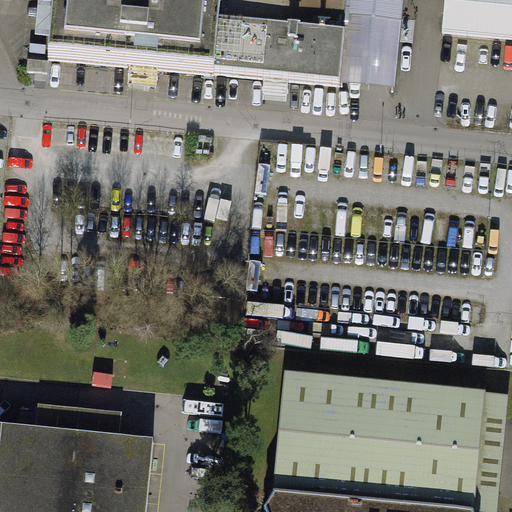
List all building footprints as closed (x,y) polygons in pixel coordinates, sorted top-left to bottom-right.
[(54,0),(50,58),(217,73),(224,0),(54,0)] [(350,0),(224,0),(217,73),(343,87),(350,0)] [(407,0),(350,0),(343,87),(398,94),(407,0)] [(511,0),(447,0),(444,37),(511,43),(511,0)] [(49,63),(29,62),(28,73),(48,75),(49,63)] [(500,511),(510,400),(288,377),(276,500),(410,511),(500,511)] [(147,511),(154,443),(120,440),(122,418),(38,410),(35,432),(0,429),(0,511),(147,511)] [(410,511),(276,500),(269,511),(410,511)]
